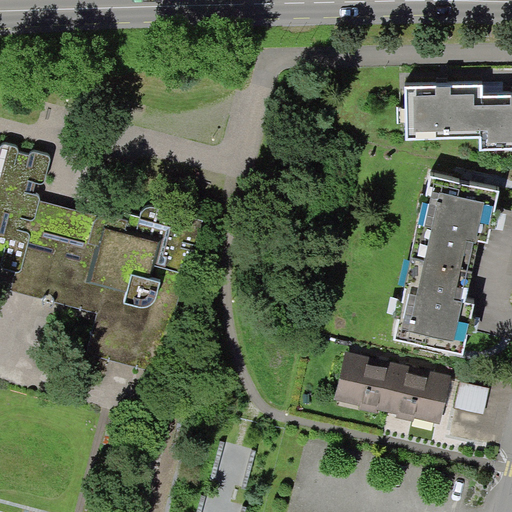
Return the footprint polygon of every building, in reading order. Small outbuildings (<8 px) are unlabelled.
[(481,80),(404,82),(405,135),(479,134),(480,145),(511,144),(511,91),(481,92),(481,80)] [(4,147),(0,146),(0,253),(5,255),(2,267),(16,270),(20,271),(23,270),(33,234),(31,230),(27,230),(24,229),(27,219),(30,220),(34,221),(37,219),(42,199),(43,197),(41,195),(35,193),(39,181),(45,183),(47,181),(53,159),(51,155),(37,151),(34,152),(33,157),(22,153),(23,149),(22,147),(5,143),(4,147)] [(460,349),(465,329),(471,330),(474,314),(469,313),(472,299),(464,297),(478,235),(486,237),(490,223),(495,224),(499,208),(493,207),(498,186),(430,171),(392,334),(460,349)] [(84,306),(100,310),(89,350),(159,369),(179,299),(160,294),(159,297),(157,300),(153,303),(149,305),(142,305),(126,301),(128,295),(76,281),(79,268),(64,264),(73,231),(93,236),(97,219),(101,216),(42,199),(37,219),(34,221),(30,220),(27,219),(24,229),(27,230),(31,230),(33,234),(23,270),(20,271),(16,270),(11,291),(82,311),(84,306)] [(149,305),(153,303),(157,300),(159,297),(160,294),(179,299),(180,299),(187,273),(191,274),(197,250),(194,249),(195,244),(199,245),(205,221),(152,206),(147,207),(144,210),(142,217),(136,215),(127,212),(125,218),(108,213),(102,215),(101,216),(97,219),(93,236),(73,231),(64,264),(79,268),(76,281),(128,295),(126,301),(142,305),(149,305)] [(346,350),(334,398),(435,422),(446,374),(346,350)]
